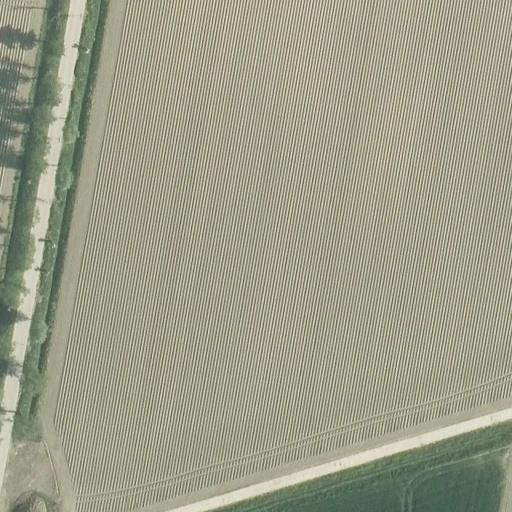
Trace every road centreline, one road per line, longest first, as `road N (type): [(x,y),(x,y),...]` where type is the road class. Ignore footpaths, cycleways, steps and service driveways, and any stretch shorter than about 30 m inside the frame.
road 1 (unclassified): [(0,436),(75,0)]
road 2 (unknown): [(204,511),(511,420)]
